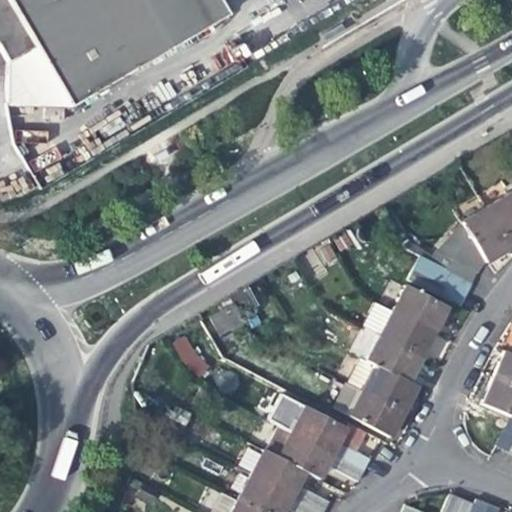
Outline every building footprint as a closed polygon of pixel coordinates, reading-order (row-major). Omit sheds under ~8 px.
[(0,0),(0,49),(7,62),(34,46),(71,108),(178,45),(151,0),(0,0)] [(151,0),(178,45),(240,8),(234,0),(151,0)] [(34,46),(7,62),(5,106),(71,108),(34,46)] [(511,198),(486,213),(509,252),(511,250),(511,198)] [(439,273),(451,279),(475,292),(482,280),(485,266),(495,260),(509,252),(486,213),(463,226),(439,273)] [(409,287),(438,302),(451,279),(439,273),(421,263),(409,287)] [(463,315),(475,292),(451,279),(438,302),(463,315)] [(408,292),(395,315),(434,336),(441,323),(447,311),(408,292)] [(211,323),(220,339),(243,327),(234,312),(211,323)] [(395,315),(381,341),(420,362),(427,350),(434,336),(395,315)] [(188,334),(173,341),(192,379),(206,372),(188,334)] [(367,366),(377,371),(407,387),(414,374),(420,362),(381,341),(367,366)] [(511,389),(511,358),(504,356),(498,373),(494,382),(511,389)] [(377,371),(364,396),(403,416),(410,403),(416,392),(407,387),(377,371)] [(511,389),(494,382),(488,396),(483,409),(511,421),(511,389)] [(398,428),(403,416),(364,396),(347,386),(335,411),(391,440),(398,428)] [(306,414),(294,437),(326,454),(334,458),(342,442),(347,433),(306,414)] [(501,455),(511,459),(511,431),(501,455)] [(294,437),(281,465),(306,478),(320,485),(327,470),(334,458),(326,454),(294,437)] [(349,452),(343,463),(366,475),(372,463),(349,452)] [(266,457),(254,482),(311,511),(326,511),(330,507),(299,491),(302,486),(306,478),(281,465),(266,457)] [(366,475),(343,463),(336,475),(336,476),(359,487),(366,475)] [(311,511),(254,482),(241,506),(251,511),(311,511)] [(251,511),(241,506),(227,499),(219,511),(251,511)] [(444,511),(458,511),(462,505),(450,499),(444,511)]
